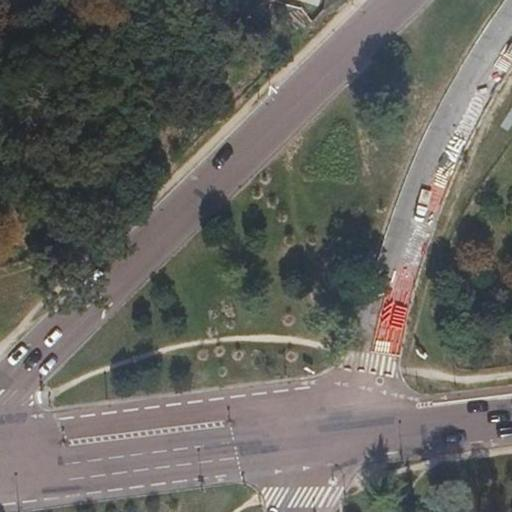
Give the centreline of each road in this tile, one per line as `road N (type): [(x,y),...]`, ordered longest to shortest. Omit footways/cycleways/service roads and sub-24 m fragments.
road 1 (trunk): [(152,511),(265,287),(379,108),(461,0)]
road 2 (trunk): [(345,0),(186,240),(52,511)]
road 3 (secondary): [(397,0),(0,396)]
road 4 (unclassified): [(327,440),(304,413),(271,401),(0,433)]
road 5 (secondary): [(33,476),(327,440)]
road 6 (secondary): [(327,440),(511,421)]
